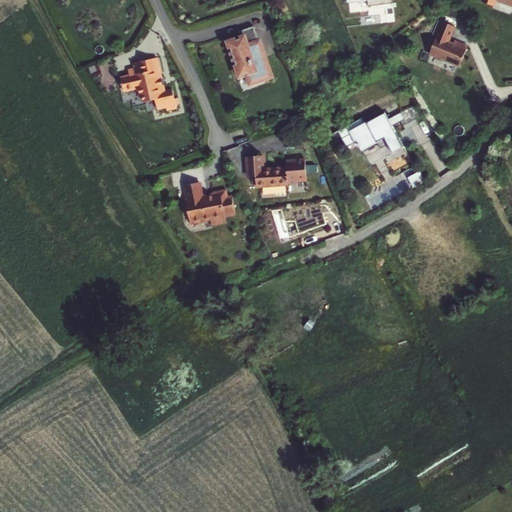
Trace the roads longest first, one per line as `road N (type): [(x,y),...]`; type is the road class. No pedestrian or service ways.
road 1 (track): [(203,288),(242,288),(355,241),(431,194)]
road 2 (residential): [(154,0),(220,145)]
